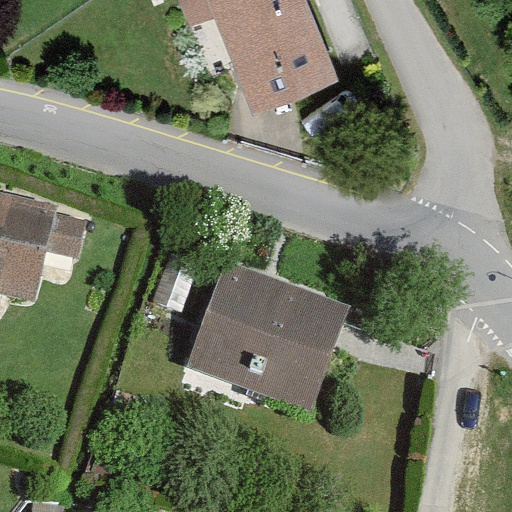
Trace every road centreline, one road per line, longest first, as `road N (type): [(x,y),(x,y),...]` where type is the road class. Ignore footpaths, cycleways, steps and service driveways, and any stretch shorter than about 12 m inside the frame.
road 1 (residential): [(0,114),(127,143),(435,239),(476,272)]
road 2 (residential): [(476,272),(448,126),(390,0)]
